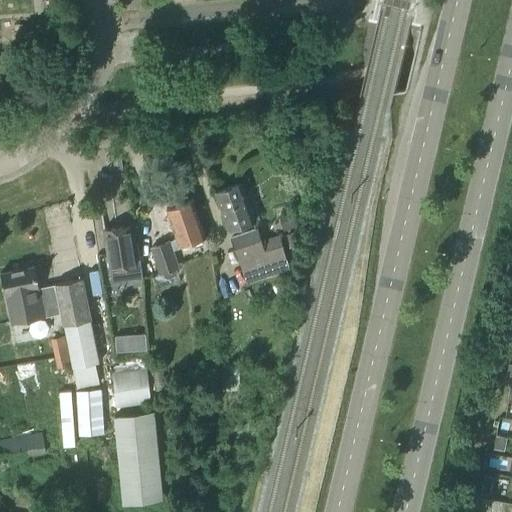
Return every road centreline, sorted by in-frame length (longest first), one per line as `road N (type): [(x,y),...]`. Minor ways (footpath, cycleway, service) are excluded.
road 1 (secondary): [(458,0),(339,511)]
road 2 (secondary): [(405,511),(511,60)]
road 3 (residential): [(29,151),(170,132)]
